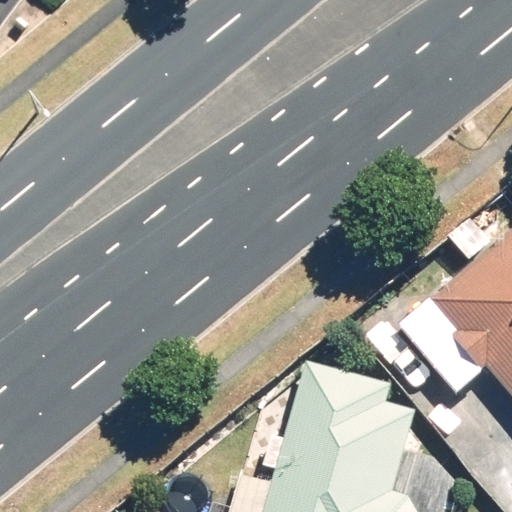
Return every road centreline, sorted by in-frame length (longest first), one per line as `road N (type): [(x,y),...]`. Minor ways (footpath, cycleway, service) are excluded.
road 1 (primary): [(511,15),(0,403)]
road 2 (primary): [(0,211),(255,0)]
